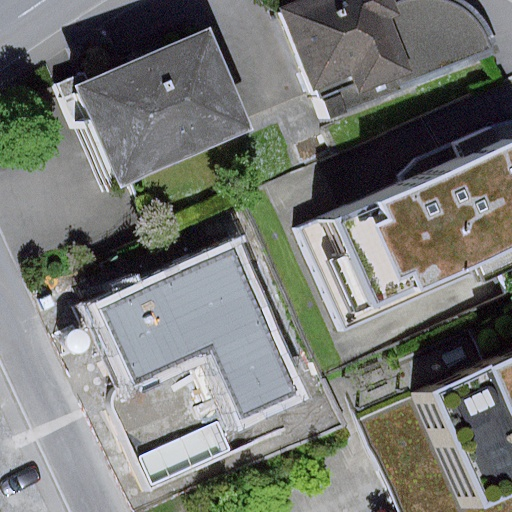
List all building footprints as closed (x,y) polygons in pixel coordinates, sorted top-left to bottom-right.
[(401,0),(302,0),(282,9),(310,76),(350,59),(367,101),(432,74),(401,0)] [(401,0),(432,74),(503,40),(494,17),(478,3),(473,0),(401,0)] [(251,109),(216,26),(75,83),(109,167),(251,109)] [(349,148),(364,184),(402,167),(387,132),(349,148)] [(511,136),(510,133),(315,222),(355,310),(473,256),(482,275),(511,261),(511,136)] [(297,394),(233,252),(102,310),(134,384),(211,350),(242,419),(297,394)] [(511,340),(470,361),(511,443),(511,340)] [(393,478),(404,511),(470,511),(451,457),(393,478)]
